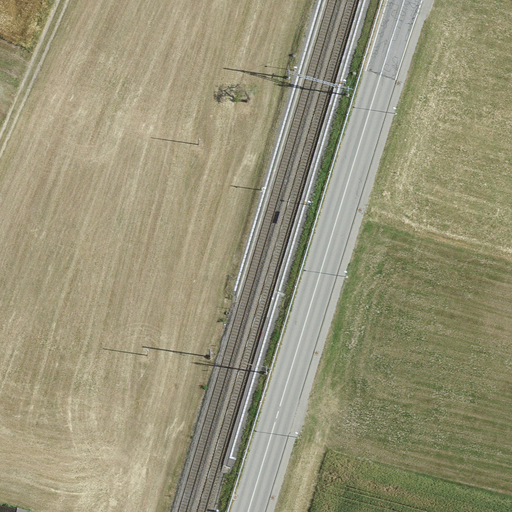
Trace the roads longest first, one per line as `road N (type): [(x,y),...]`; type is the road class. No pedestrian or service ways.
road 1 (tertiary): [(251,511),(406,0)]
road 2 (track): [(63,0),(0,147)]
